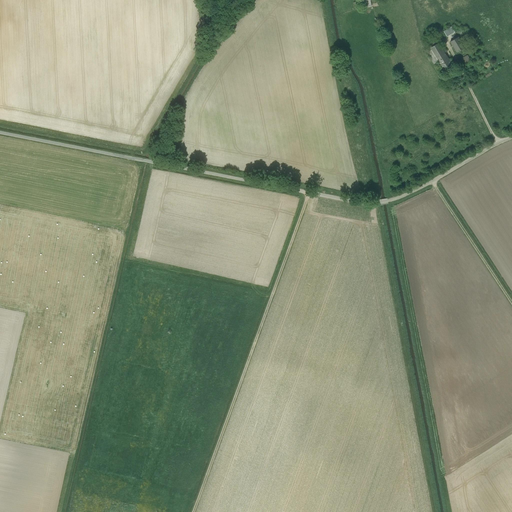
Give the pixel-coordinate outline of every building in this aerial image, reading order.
[(370,0),(362,0),(366,10),(373,8),(370,0)] [(451,27),(444,32),(447,37),(455,32),(451,27)] [(435,37),(427,42),(431,48),(439,43),(435,37)] [(458,37),(450,42),(457,53),(465,48),(458,37)] [(439,43),(431,48),(434,53),(442,48),(439,43)] [(434,53),(431,48),(426,51),(434,64),(439,61),(434,53)] [(442,48),(434,53),(439,61),(446,57),(442,48)] [(446,57),(439,61),(443,69),(451,64),(446,57)]
